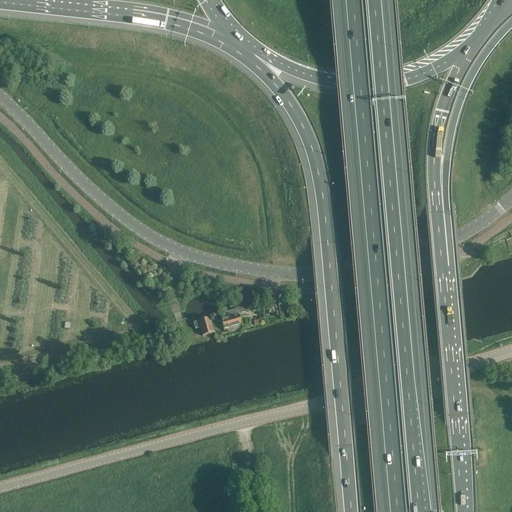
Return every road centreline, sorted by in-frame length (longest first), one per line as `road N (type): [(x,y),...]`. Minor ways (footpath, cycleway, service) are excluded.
road 1 (secondary): [(0,97),(135,229),(179,253),(236,269),(312,276),(386,265),(455,241),(511,201)]
road 2 (motorway): [(421,511),(377,0)]
road 3 (motorway): [(350,0),(393,511)]
road 4 (motorway): [(254,53),(285,95),(316,163),(351,511)]
road 5 (motorway): [(462,511),(436,212)]
road 6 (tertiary): [(244,423),(511,351)]
road 7 (tertiary): [(0,487),(244,423)]
road 8 (motorway): [(7,0),(165,18),(238,42)]
road 9 (trunk): [(254,53),(303,72),(370,81),(421,72),(473,42)]
road 10 (motorway): [(436,212),(458,102),(511,22)]
road 11 (motorway): [(436,212),(441,110),(473,42)]
